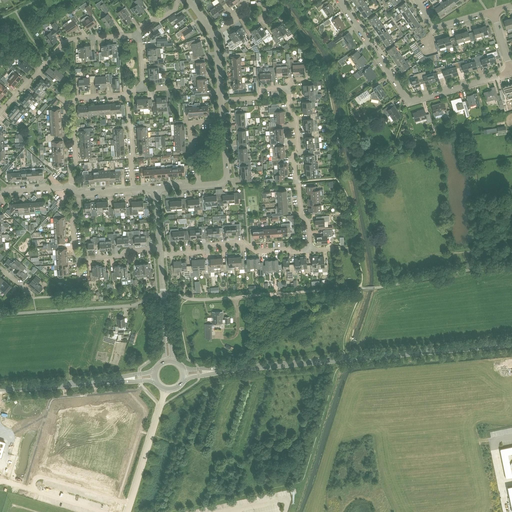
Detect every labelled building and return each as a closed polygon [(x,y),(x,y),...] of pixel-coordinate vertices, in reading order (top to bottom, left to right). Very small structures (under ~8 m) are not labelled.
[(136,5),(133,8),(138,16),(144,12),(140,7),(144,4),(140,0),(136,0),(134,2),(136,5)] [(217,0),(219,2),(214,6),(220,14),(225,11),(220,4),(223,2),(221,0),(217,0)] [(452,0),(446,0),(445,1),(450,8),(455,4),(452,0)] [(329,3),(327,5),(325,2),(322,4),(320,1),(315,5),(319,10),(322,8),(327,15),(334,11),(329,3)] [(450,8),(445,1),(440,4),(445,12),(450,8)] [(357,7),(360,12),(368,7),(364,2),(357,7)] [(109,11),(104,3),(100,6),(105,13),(109,11)] [(397,8),(400,13),(408,8),(404,3),(397,8)] [(439,3),(434,6),(435,8),(440,15),(445,12),(440,4),(439,3)] [(88,6),(86,7),(85,8),(90,15),(93,13),(88,6)] [(220,14),(214,6),(209,9),(215,17),(220,14)] [(368,7),(360,12),(364,17),(372,12),(368,7)] [(400,13),(404,18),(411,13),(408,8),(400,13)] [(125,11),(123,9),(117,13),(125,24),(131,20),(125,11)] [(404,18),(408,24),(413,20),(415,19),(411,13),(404,18)] [(103,20),(108,27),(114,23),(112,20),(108,14),(102,18),(103,20)] [(72,20),(72,21),(64,26),(68,33),(73,29),(73,30),(78,27),(75,23),(78,21),(74,15),(70,17),(72,20)] [(91,15),(82,22),(87,29),(93,25),(93,26),(97,23),(95,20),(91,15)] [(176,22),(178,26),(187,20),(184,17),(185,17),(184,16),(183,15),(177,18),(175,15),(169,19),(172,24),(176,22)] [(368,20),(372,25),(379,20),(375,15),(368,20)] [(338,16),(332,20),(339,31),(345,27),(338,16)] [(408,24),(411,29),(418,24),(416,20),(415,19),(413,20),(408,24)] [(372,25),(375,30),(383,25),(379,20),(372,25)] [(49,29),(44,34),(51,44),(58,40),(54,35),(61,31),(55,22),(51,25),(54,29),(51,31),(49,29)] [(154,32),(150,35),(153,40),(162,34),(158,29),(161,26),(160,24),(152,29),(154,32)] [(287,27),(285,29),(281,24),(276,27),(282,35),(285,33),(288,36),(292,33),(287,27)] [(411,29),(415,34),(422,29),(418,24),(411,29)] [(261,25),(256,29),(261,36),(261,37),(264,40),(271,35),(267,29),(264,31),(261,25)] [(375,30),(379,36),(386,31),(383,25),(375,30)] [(185,27),(176,34),(178,37),(183,34),(185,38),(187,37),(187,38),(195,32),(191,26),(187,29),(185,27)] [(271,30),(274,35),(272,37),(276,43),(280,40),(279,39),(283,36),(282,35),(281,34),(276,27),(276,26),(271,30)] [(486,26),(479,28),(481,36),(482,36),(482,38),(485,38),(484,35),(488,34),(489,36),(492,35),(489,27),(486,28),(486,26)] [(234,32),(241,41),(242,43),(245,41),(246,41),(250,38),(246,31),(243,33),(240,28),(234,32)] [(260,42),(257,39),(261,36),(256,29),(255,28),(250,32),(254,37),(251,39),(255,45),(260,42)] [(474,32),(471,33),(473,41),(476,40),(476,37),(481,36),(479,28),(473,29),(474,32)] [(422,29),(415,34),(418,39),(426,34),(422,29)] [(234,31),(229,34),(232,39),(230,41),(234,48),(238,45),(237,43),(241,41),(234,32),(234,31)] [(379,36),(382,41),(390,36),(386,31),(379,36)] [(468,31),(461,33),(464,41),(470,39),(471,41),(473,41),(471,33),(468,33),(468,31)] [(348,33),(346,34),(345,35),(343,36),(347,43),(346,43),(350,48),(356,45),(352,39),(353,39),(349,32),(348,33)] [(456,37),(453,38),(455,46),(458,45),(457,43),(464,41),(461,33),(455,35),(456,37)] [(343,38),(342,37),(340,35),(333,40),(335,42),(336,43),(343,38)] [(390,36),(382,41),(386,46),(393,41),(390,36)] [(449,36),(443,38),(445,46),(452,44),(452,47),(455,46),(453,38),(450,38),(449,36)] [(437,40),(438,42),(435,43),(437,51),(440,50),(440,48),(445,46),(443,38),(437,40)] [(201,41),(196,43),(195,40),(187,42),(188,48),(192,47),(193,50),(202,48),(201,41)] [(113,58),(117,58),(118,58),(117,50),(114,50),(114,44),(108,44),(108,46),(108,54),(108,55),(108,54),(112,53),(113,58)] [(85,47),(85,55),(89,55),(90,60),(95,59),(94,51),(91,51),(91,45),(85,46),(85,47)] [(387,51),(391,56),(398,51),(394,45),(387,51)] [(102,46),(102,52),(99,53),(99,60),(104,60),(104,55),(108,55),(108,54),(108,46),(102,46)] [(85,55),(85,47),(79,48),(79,54),(76,54),(76,62),(81,62),(81,57),(85,57),(85,55)] [(193,53),(190,54),(191,60),(198,60),(198,59),(200,59),(199,55),(204,54),(202,48),(193,50),(193,53)] [(486,53),(487,57),(490,65),(497,63),(495,59),(498,58),(500,58),(498,48),(496,49),(496,51),(490,52),(486,53)] [(363,59),(357,51),(350,56),(357,67),(366,61),(364,58),(363,59)] [(398,51),(391,56),(394,61),(402,56),(398,51)] [(231,62),(241,61),(240,56),(245,56),(245,52),(237,53),(237,56),(230,57),(231,62)] [(161,53),(149,54),(149,60),(153,59),(153,63),(164,62),(163,58),(161,58),(161,53)] [(281,63),(281,64),(282,75),(287,75),(287,70),(290,70),(289,60),(289,54),(286,54),(287,63),(281,63)] [(404,54),(394,61),(398,67),(405,62),(404,59),(406,57),(404,54)] [(28,60),(21,55),(17,59),(21,62),(18,65),(21,68),(26,72),(30,66),(26,62),(28,60)] [(338,60),(342,66),(345,63),(344,60),(348,57),(346,55),(338,60)] [(483,55),(477,56),(478,62),(481,61),(483,67),(490,65),(487,57),(484,58),(483,55)] [(424,56),(419,59),(419,60),(420,61),(422,65),(428,63),(426,57),(424,56)] [(472,62),(468,63),(470,69),(470,71),(477,69),(476,63),(478,62),(477,56),(471,58),(472,62)] [(303,62),(298,63),(299,74),(304,74),(304,67),(307,66),(306,59),(303,60),(303,62)] [(191,60),(190,60),(190,63),(193,63),(193,69),(197,68),(205,68),(205,62),(199,62),(198,60),(191,60)] [(293,60),(289,60),(290,70),(293,69),(293,75),(299,74),(298,63),(293,63),(293,60)] [(407,60),(398,67),(402,72),(409,67),(407,63),(409,62),(407,60)] [(463,60),(458,62),(459,68),(462,67),(464,73),(470,71),(470,69),(468,63),(464,64),(463,60)] [(276,61),(273,61),(273,67),(273,69),(276,68),(276,76),(282,75),(281,64),(276,64),(276,61)] [(453,67),(449,69),(451,76),(458,74),(456,68),(459,68),(458,62),(452,63),(453,67)] [(155,67),(149,68),(150,73),(159,73),(159,70),(161,70),(160,67),(163,67),(163,64),(155,65),(155,67)] [(12,70),(9,74),(10,76),(17,82),(21,77),(16,73),(18,71),(12,66),(10,68),(12,70)] [(444,66),(438,67),(440,73),(443,72),(445,78),(451,76),(449,69),(445,70),(444,66)] [(44,73),(52,80),(55,76),(60,80),(63,76),(56,69),(54,72),(49,67),(44,73)] [(273,67),(265,68),(266,81),(271,81),(271,74),(273,74),(273,69),(273,67)] [(370,67),(365,70),(364,68),(354,75),(356,78),(359,76),(360,77),(364,74),(369,82),(372,79),(372,80),(377,77),(370,67)] [(434,73),(430,74),(432,82),(439,80),(437,74),(440,73),(438,67),(433,69),(434,73)] [(197,74),(193,74),(193,77),(200,76),(200,73),(206,73),(205,68),(197,68),(197,74)] [(265,68),(256,68),(257,75),(260,75),(260,82),(266,81),(265,68)] [(425,71),(419,73),(421,79),(424,78),(425,84),(432,82),(430,74),(426,75),(425,71)] [(159,73),(150,73),(150,79),(151,79),(151,83),(165,82),(165,78),(159,78),(159,73)] [(415,78),(411,80),(413,87),(420,85),(418,80),(421,79),(419,73),(413,75),(415,78)] [(3,76),(0,79),(7,84),(9,82),(13,86),(17,82),(10,76),(9,74),(5,78),(3,76)] [(106,76),(101,77),(102,90),(105,89),(104,87),(107,86),(106,82),(109,82),(109,76),(109,74),(106,74),(106,76)] [(112,75),(109,76),(109,82),(109,83),(112,83),(113,89),(119,88),(118,76),(112,77),(112,75)] [(89,78),(84,78),(85,91),(88,91),(88,88),(90,88),(90,82),(93,82),(92,76),(89,76),(89,78)] [(95,76),(92,76),(93,82),(95,82),(96,87),(98,87),(98,90),(102,90),(101,77),(95,77),(95,76)] [(193,77),(191,77),(191,80),(194,80),(195,81),(194,81),(193,82),(193,84),(194,85),(197,85),(207,84),(206,79),(200,79),(200,76),(193,77)] [(76,83),(79,83),(79,89),(81,88),(81,91),(85,91),(84,78),(80,78),(80,77),(76,77),(76,83)] [(47,80),(45,82),(41,79),(37,83),(44,89),(46,86),(48,88),(51,84),(47,80)] [(312,84),(304,85),(304,91),(317,89),(318,89),(318,85),(322,84),(322,80),(312,81),(312,84)] [(37,83),(33,88),(37,91),(35,94),(39,98),(43,94),(41,92),(44,89),(37,83)] [(245,83),(242,83),(232,84),(233,89),(238,89),(238,92),(246,91),(245,83)] [(508,99),(511,98),(511,83),(502,86),(504,94),(507,93),(508,99)] [(194,87),(191,90),(193,92),(193,94),(195,94),(196,94),(202,93),(207,93),(207,90),(207,84),(197,85),(197,87),(194,87)] [(370,93),(370,94),(371,95),(370,98),(379,99),(383,97),(383,95),(384,94),(380,88),(381,87),(379,84),(372,88),(374,90),(370,93)] [(492,90),(484,92),(486,101),(492,100),(491,98),(494,97),(495,100),(498,99),(495,87),(491,88),(492,90)] [(317,89),(304,91),(305,96),(313,95),(313,98),(309,98),(309,99),(316,98),(322,97),(321,94),(318,94),(317,89)] [(29,93),(25,97),(32,103),(33,105),(36,101),(39,98),(35,94),(33,96),(29,93)] [(465,101),(467,109),(470,108),(470,106),(476,104),(476,106),(480,105),(477,93),(467,96),(468,100),(465,101)] [(25,97),(21,102),(25,105),(23,108),(21,106),(26,110),(28,112),(31,108),(33,105),(32,103),(25,97)] [(157,106),(153,106),(153,111),(153,115),(158,114),(158,112),(162,112),(162,97),(157,98),(157,106)] [(167,97),(162,97),(162,112),(168,111),(168,112),(171,111),(170,107),(167,107),(167,97)] [(461,97),(451,100),(454,113),(458,111),(458,109),(463,108),(464,110),(466,118),(469,117),(467,109),(465,101),(462,102),(461,97)] [(148,98),(142,99),(143,108),(148,107),(148,110),(150,110),(150,112),(153,111),(153,106),(152,104),(148,104),(148,99),(148,98)] [(309,102),(302,102),(303,108),(312,107),(315,107),(315,101),(316,101),(316,98),(309,99),(309,102)] [(137,105),(135,106),(135,113),(138,113),(138,111),(140,111),(140,108),(143,108),(142,99),(137,99),(137,104),(137,105)] [(444,102),(432,106),(434,113),(433,113),(434,117),(444,114),(443,110),(446,109),(444,102)] [(122,109),(121,103),(116,103),(116,113),(116,116),(122,116),(125,116),(124,109),(122,109)] [(186,103),(183,104),(183,110),(187,110),(187,117),(192,117),(192,107),(192,105),(189,105),(189,104),(186,104),(186,103)] [(16,105),(11,110),(20,117),(23,114),(26,110),(21,106),(19,109),(16,105)] [(389,106),(383,110),(386,115),(388,113),(393,120),(400,115),(394,106),(391,109),(389,106)] [(283,111),(278,111),(278,107),(269,108),(269,114),(273,114),(274,114),(275,117),(284,116),(283,111)] [(312,107),(303,108),(303,114),(310,113),(310,116),(317,116),(317,113),(313,113),(312,107)] [(415,121),(426,118),(427,118),(426,115),(424,109),(420,110),(420,111),(412,113),(415,121)] [(11,110),(8,115),(11,118),(9,120),(14,124),(17,120),(20,117),(11,110)] [(241,110),(235,110),(235,119),(247,118),(247,112),(241,113),(241,110)] [(269,124),(266,124),(266,127),(269,126),(276,126),(275,122),(284,122),(284,116),(275,117),(272,117),(272,121),(268,121),(269,124)] [(310,119),(304,120),(304,126),(314,125),(313,120),(319,120),(319,116),(317,116),(310,116),(310,119)] [(247,118),(235,119),(236,128),(248,127),(247,118)] [(173,121),(171,122),(171,125),(174,125),(174,130),(184,129),(184,124),(178,124),(177,121),(173,121)] [(148,132),(147,127),(150,126),(150,123),(144,124),(143,124),(143,127),(137,127),(138,133),(148,132)] [(117,128),(117,125),(110,126),(110,129),(113,129),(113,134),(123,133),(123,128),(117,128)] [(314,125),(304,126),(304,131),(311,131),(311,134),(319,133),(319,130),(317,130),(316,125),(314,125)] [(276,126),(269,126),(270,135),(283,134),(283,128),(276,128),(276,126)] [(497,127),(498,136),(506,134),(505,126),(497,127)] [(87,130),(79,131),(80,136),(90,136),(89,130),(94,130),(93,127),(90,127),(87,127),(87,130)] [(248,127),(236,128),(236,131),(237,133),(238,133),(238,136),(246,136),(245,130),(248,130),(248,127)] [(62,129),(50,130),(50,134),(48,134),(48,135),(48,136),(45,136),(46,138),(48,138),(51,138),(50,135),(54,135),(62,134),(62,129)] [(312,137),(305,137),(306,143),(315,143),(317,143),(319,142),(318,136),(319,136),(319,133),(311,134),(312,137)] [(283,134),(270,135),(270,143),(284,142),(284,139),(283,134)] [(239,140),(237,140),(237,145),(247,145),(246,142),(248,142),(248,136),(246,136),(238,136),(239,140)] [(284,142),(270,143),(271,148),(272,148),(272,152),(276,152),(285,151),(284,142)] [(315,143),(306,143),(306,149),(308,149),(309,152),(320,151),(322,151),(321,148),(320,148),(318,148),(317,143),(315,143)] [(175,146),(176,151),(173,152),(173,155),(180,154),(180,151),(186,151),(185,145),(175,146)] [(247,145),(237,145),(238,148),(238,151),(238,154),(247,153),(247,148),(247,145)] [(125,150),(114,150),(115,155),(112,156),(112,159),(119,158),(119,155),(125,155),(125,150)] [(272,156),(271,156),(272,161),(283,160),(283,156),(285,156),(285,151),(276,152),(272,152),(272,156)] [(309,155),(305,155),(306,161),(308,161),(317,160),(317,155),(321,154),(320,151),(309,152),(309,155)] [(91,152),(81,153),(81,158),(89,158),(89,160),(92,160),(96,160),(96,157),(91,157),(91,152)] [(247,153),(238,154),(239,163),(245,162),(250,162),(250,160),(249,159),(248,159),(247,153)] [(8,159),(5,160),(5,155),(0,155),(0,163),(4,163),(5,165),(3,166),(6,168),(9,164),(8,163),(8,159)] [(283,160),(272,161),(272,165),(277,165),(277,169),(288,168),(288,163),(284,163),(283,160)] [(308,164),(306,164),(306,170),(318,169),(318,163),(316,163),(316,160),(308,161),(308,164)] [(245,162),(239,163),(239,166),(239,169),(241,168),(241,172),(251,171),(250,162),(245,162)] [(178,165),(178,167),(179,175),(185,174),(184,171),(187,171),(187,165),(184,165),(184,166),(181,167),(180,165),(178,165)] [(144,174),(144,177),(144,178),(147,177),(147,178),(150,178),(150,169),(147,169),(144,169),(144,168),(141,168),(141,175),(144,174)] [(288,173),(288,168),(279,169),(279,172),(275,172),(275,177),(276,180),(281,179),(281,176),(282,176),(282,173),(288,173)] [(120,171),(115,171),(116,181),(122,181),(121,176),(124,176),(124,169),(120,169),(120,171)] [(307,175),(309,175),(309,178),(320,177),(320,174),(318,175),(318,169),(306,170),(307,175)] [(241,175),(240,175),(240,181),(246,180),(246,181),(252,181),(251,171),(241,172),(241,175)] [(311,194),(311,196),(320,196),(320,190),(316,190),(315,186),(307,187),(307,194),(311,194)] [(231,194),(228,194),(229,202),(235,202),(235,204),(239,203),(238,199),(241,198),(241,192),(231,193),(231,194)] [(224,193),(219,194),(220,205),(223,205),(223,202),(224,202),(229,202),(228,194),(225,195),(225,193),(224,193)] [(214,196),(211,196),(211,206),(220,205),(219,194),(214,194),(214,196)] [(207,195),(202,195),(202,197),(202,199),(202,201),(202,203),(203,209),(206,209),(206,206),(211,206),(211,196),(207,196),(207,195)] [(308,199),(308,206),(321,205),(321,204),(317,205),(317,202),(321,202),(320,196),(311,196),(311,199),(308,199)] [(196,199),(193,199),(194,210),(203,209),(202,203),(202,201),(202,199),(202,197),(196,197),(196,199)] [(179,200),(176,200),(176,208),(182,208),(182,210),(185,210),(185,207),(184,198),(179,199),(179,200)] [(190,198),(184,198),(185,207),(188,207),(188,211),(194,211),(194,210),(193,199),(190,199),(190,198)] [(167,200),(166,200),(166,211),(171,210),(171,208),(176,208),(176,200),(172,201),(172,199),(167,200)] [(137,201),(138,211),(143,210),(144,216),(147,216),(146,204),(143,205),(143,200),(137,201)] [(45,201),(40,202),(40,211),(46,210),(46,211),(49,211),(48,204),(46,204),(45,201)] [(108,201),(102,202),(103,208),(103,212),(106,211),(106,215),(109,215),(109,218),(112,218),(112,216),(112,214),(111,210),(111,208),(108,208),(108,201)] [(132,208),(129,208),(129,215),(134,214),(135,211),(138,211),(137,201),(131,201),(132,208)] [(90,202),(84,203),(85,213),(89,213),(89,216),(92,216),(94,216),(94,215),(94,209),(91,209),(90,202)] [(97,209),(94,209),(94,215),(97,215),(97,212),(103,212),(103,208),(102,202),(96,202),(97,209)] [(114,209),(111,210),(112,214),(112,216),(115,216),(115,213),(120,212),(120,202),(114,203),(114,209)] [(126,202),(120,202),(120,212),(126,212),(126,215),(129,215),(129,208),(126,209),(126,202)] [(309,211),(312,211),(313,214),(321,213),(321,210),(321,205),(308,206),(312,205),(312,208),(308,208),(309,211)] [(276,214),(272,214),(272,217),(283,216),(283,213),(288,213),(288,207),(276,208),(276,214)] [(53,216),(53,217),(53,223),(65,222),(64,217),(62,217),(62,216),(57,212),(53,216)] [(322,220),(315,220),(316,226),(319,226),(319,229),(325,229),(325,226),(328,226),(327,222),(325,222),(324,222),(328,221),(328,219),(329,219),(329,216),(322,216),(322,220)] [(290,223),(281,224),(281,228),(282,236),(288,235),(287,232),(290,232),(290,223)] [(199,229),(196,230),(196,237),(199,237),(200,238),(205,238),(205,232),(204,226),(199,227),(199,229)] [(207,226),(204,226),(205,232),(205,238),(211,238),(210,236),(214,236),(213,228),(207,229),(207,226)] [(231,227),(231,234),(235,234),(235,236),(240,235),(240,229),(237,229),(237,226),(231,227)] [(225,227),(222,228),(223,237),(228,236),(228,235),(231,234),(231,227),(225,227)] [(169,234),(169,235),(169,241),(175,240),(175,239),(179,238),(178,231),(178,228),(170,229),(170,231),(169,231),(169,234)] [(222,228),(213,228),(214,236),(217,236),(217,237),(223,237),(222,228)] [(184,230),(178,231),(179,238),(182,238),(182,240),(187,239),(187,233),(187,230),(184,230)] [(196,230),(187,230),(187,233),(187,239),(193,239),(193,237),(196,237),(196,230)] [(323,230),(324,236),(317,236),(317,244),(327,244),(327,237),(331,236),(331,230),(323,230)] [(137,231),(131,232),(132,245),(135,245),(141,244),(140,240),(140,234),(137,235),(137,231)] [(140,234),(140,240),(141,244),(146,244),(146,237),(149,237),(148,231),(144,231),(143,234),(140,234)] [(126,235),(122,236),(123,246),(129,245),(132,245),(131,232),(126,232),(126,235)] [(108,240),(105,240),(106,250),(112,250),(111,243),(114,243),(114,240),(113,233),(108,234),(108,240)] [(115,233),(113,233),(114,240),(117,239),(117,246),(123,246),(122,236),(120,236),(119,233),(116,234),(116,233),(115,233)] [(50,244),(46,244),(47,247),(58,246),(57,243),(66,242),(66,237),(54,238),(55,242),(50,242),(50,244)] [(99,237),(96,238),(96,244),(99,244),(100,251),(106,250),(105,240),(99,241),(99,237)] [(91,241),(87,242),(88,252),(94,251),(93,244),(96,244),(96,238),(91,238),(91,241)] [(43,247),(42,247),(42,249),(47,249),(47,250),(55,249),(56,254),(67,254),(67,248),(58,249),(58,246),(47,247),(43,247)] [(226,264),(227,270),(232,270),(232,266),(235,266),(235,257),(234,257),(233,256),(230,256),(229,257),(228,258),(229,264),(226,264)] [(235,257),(235,266),(239,266),(239,269),(240,269),(240,273),(245,273),(245,269),(244,263),(241,263),(241,257),(240,257),(240,256),(239,256),(235,256),(235,257)] [(306,257),(300,258),(301,269),(301,268),(304,268),(305,272),(310,272),(309,265),(307,265),(306,257)] [(312,265),(309,265),(310,272),(313,272),(313,273),(319,272),(319,268),(318,257),(312,257),(312,265)] [(318,257),(319,268),(322,268),(322,273),(328,272),(327,265),(324,265),(324,257),(318,258),(318,257)] [(210,259),(211,265),(208,265),(208,272),(214,272),(214,267),(217,267),(216,258),(210,259)] [(222,258),(216,258),(217,267),(220,267),(221,271),(227,271),(226,264),(223,264),(222,258)] [(259,258),(253,259),(254,268),(254,270),(258,270),(258,274),(263,274),(263,273),(263,266),(263,262),(260,262),(259,258)] [(295,264),(292,264),(292,267),(293,274),(293,273),(298,273),(298,269),(301,269),(300,258),(300,259),(295,259),(295,264)] [(14,267),(17,269),(21,264),(16,260),(13,263),(8,259),(4,264),(11,270),(14,267)] [(204,259),(198,260),(199,270),(202,270),(202,273),(206,273),(207,277),(209,277),(208,272),(208,265),(205,265),(204,259)] [(247,259),(247,263),(244,263),(245,271),(250,271),(250,268),(254,268),(253,259),(247,259)] [(189,266),(190,274),(196,274),(196,270),(199,270),(198,260),(192,260),(192,266),(189,266)] [(266,265),(263,266),(263,273),(269,272),(268,269),(272,269),(272,260),(265,261),(266,265)] [(281,265),(278,265),(278,260),(272,260),(272,269),(276,269),(276,272),(282,271),(281,265)] [(289,260),(283,260),(284,270),(287,270),(288,279),(293,278),(293,274),(292,267),(292,264),(289,264),(289,260)] [(174,267),(171,267),(172,276),(179,275),(179,271),(181,271),(180,261),(174,262),(174,267)] [(186,261),(180,261),(181,271),(183,271),(184,276),(190,275),(190,274),(189,266),(187,266),(186,261)] [(148,263),(142,264),(143,277),(147,277),(152,277),(151,269),(148,269),(148,263)] [(21,264),(17,269),(19,270),(16,274),(23,281),(27,276),(22,271),(25,268),(21,264)] [(137,270),(134,271),(134,277),(139,277),(140,277),(143,277),(142,264),(136,264),(137,270)] [(92,266),(93,272),(90,272),(90,281),(95,280),(95,275),(99,275),(98,265),(92,266)] [(99,265),(98,265),(99,275),(99,276),(104,276),(104,279),(109,279),(108,272),(105,273),(105,266),(99,267),(99,265)] [(117,280),(117,275),(121,275),(121,277),(120,267),(120,266),(114,266),(114,272),(111,273),(112,280),(117,280)] [(126,267),(120,267),(121,277),(121,281),(127,280),(127,279),(130,279),(130,273),(127,273),(126,267)] [(68,269),(57,270),(57,275),(58,275),(58,276),(59,277),(60,278),(62,278),(63,277),(63,276),(63,275),(69,274),(68,269)] [(35,276),(28,284),(29,286),(31,288),(32,288),(38,293),(39,292),(40,291),(39,291),(42,288),(37,283),(40,280),(35,276)] [(0,277),(0,290),(5,294),(11,287),(0,277)] [(212,312),(212,324),(223,324),(223,311),(212,312)] [(511,446),(500,449),(505,478),(511,476),(511,475),(508,454),(511,453),(511,446)]
